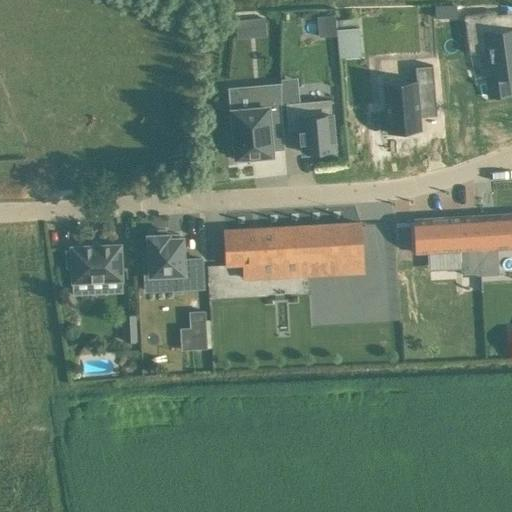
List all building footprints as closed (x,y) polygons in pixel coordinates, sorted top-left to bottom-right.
[(511,74),(511,28),(498,31),(495,10),(464,14),(469,52),(488,49),(492,76),(487,76),(490,96),(511,93),(509,75),(511,74)] [(319,36),(337,34),(336,29),(335,18),(335,14),(317,16),(319,36)] [(248,28),(247,18),(235,19),(236,31),(249,30),(248,28)] [(363,54),(362,25),(338,26),(339,55),(363,54)] [(437,114),(432,64),(415,65),(416,79),(383,82),(387,132),(422,129),(421,115),(437,114)] [(253,155),(272,154),(268,110),(281,109),(281,105),(281,84),(265,85),(265,91),(248,93),(249,107),(232,109),(236,157),(241,156),(241,160),(253,159),(253,155)] [(300,128),(302,151),(335,148),(330,98),(286,102),(288,129),(300,128)] [(511,245),(511,213),(489,215),(477,215),(480,263),(506,261),(505,246),(511,245)] [(475,274),(474,263),(472,216),(414,219),(416,254),(456,251),(457,275),(475,274)] [(262,274),(362,268),(359,222),(225,230),(227,264),(261,262),(262,274)] [(169,236),(169,232),(165,233),(165,229),(152,229),(152,233),(148,234),(149,256),(144,257),(145,274),(173,273),(173,288),(203,286),(201,257),(184,258),(182,236),(180,236),(169,236)] [(72,279),(72,281),(74,281),(120,279),(122,279),(122,277),(121,245),(121,243),(118,243),(73,245),(70,245),(70,248),(71,248),(71,249),(66,249),(67,266),(72,266),(72,279)] [(395,271),(398,323),(419,322),(417,270),(395,271)] [(463,337),(490,336),(488,308),(461,309),(463,337)] [(191,327),(192,347),(206,347),(204,310),(190,311),(191,327)] [(135,314),(123,314),(124,341),(137,340),(135,314)] [(141,373),(140,353),(128,353),(128,374),(141,373)]
